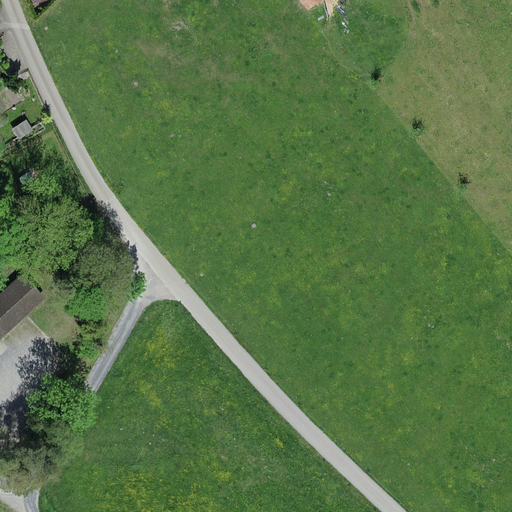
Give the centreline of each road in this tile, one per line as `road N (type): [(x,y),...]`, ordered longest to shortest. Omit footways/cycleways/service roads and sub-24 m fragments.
road 1 (unclassified): [(10,0),(86,172),(314,439),(393,511)]
road 2 (track): [(168,276),(24,487),(29,511)]
